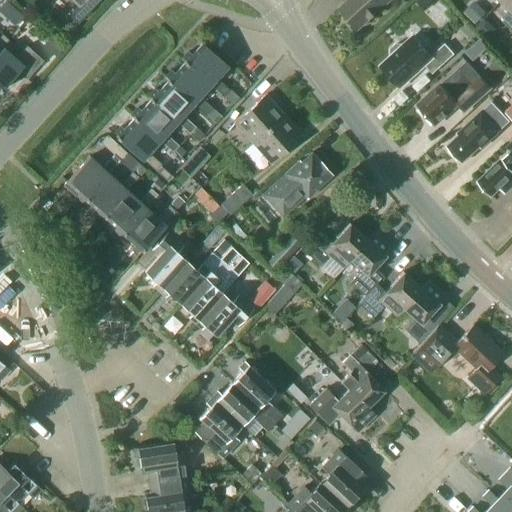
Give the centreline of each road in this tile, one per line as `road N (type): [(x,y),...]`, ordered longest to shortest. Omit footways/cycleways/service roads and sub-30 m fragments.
road 1 (secondary): [(511,295),(433,218),(317,70),(275,0)]
road 2 (residential): [(99,511),(68,372),(0,224)]
road 3 (residential): [(0,150),(108,31),(147,0)]
road 4 (residential): [(385,511),(476,424)]
